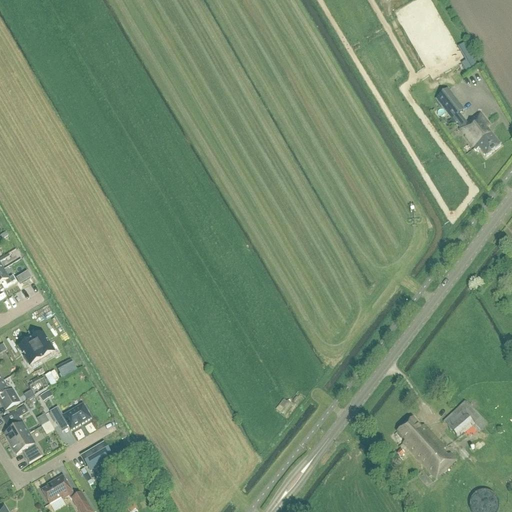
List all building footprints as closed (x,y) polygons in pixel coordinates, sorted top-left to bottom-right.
[(481,79),(485,77),(478,68),(475,70),(481,79)] [(446,93),(436,101),(452,121),(454,120),(461,115),(462,114),(446,93)] [(480,115),(468,124),(461,115),(454,120),(462,129),(459,131),(476,152),(479,150),(486,159),(501,147),(487,129),(490,128),(480,115)] [(0,273),(3,271),(0,266),(0,263),(4,261),(9,258),(8,256),(0,260),(0,273)] [(0,285),(8,281),(3,271),(0,273),(0,285)] [(54,344),(48,347),(42,336),(31,343),(42,362),(53,356),(55,360),(62,357),(54,344)] [(32,369),(42,362),(31,343),(20,350),(26,360),(20,363),(28,376),(34,373),(32,369)] [(55,367),(46,373),(53,387),(63,381),(55,367)] [(310,382),(317,388),(328,377),(321,371),(310,382)] [(3,384),(0,385),(0,403),(6,413),(7,412),(21,404),(14,391),(9,394),(3,384)] [(28,402),(34,398),(31,392),(24,396),(28,402)] [(478,436),(488,426),(465,402),(443,423),(449,430),(459,440),(471,429),(478,436)] [(92,421),(83,406),(63,418),(58,409),(50,414),(58,427),(65,423),(71,433),(92,421)] [(10,446),(29,436),(23,425),(19,420),(29,414),(25,408),(3,421),(10,433),(4,436),(10,446)] [(436,480),(456,462),(450,455),(448,457),(443,452),(445,450),(424,427),(422,429),(413,419),(397,433),(405,442),(403,445),(430,474),(436,480)] [(29,436),(10,446),(17,457),(22,454),(29,466),(42,458),(39,451),(38,452),(35,446),(29,436)] [(478,446),(484,443),(481,436),(475,438),(478,446)] [(102,448),(81,460),(88,473),(110,461),(102,448)] [(391,460),(399,469),(405,464),(401,460),(405,455),(401,451),(391,460)] [(78,511),(92,511),(82,495),(75,499),(63,478),(52,484),(53,486),(42,493),(50,507),(62,500),(63,501),(69,498),(71,502),(72,501),(78,511)]
